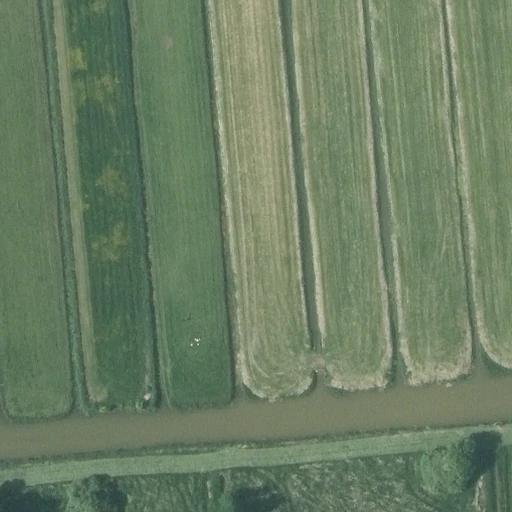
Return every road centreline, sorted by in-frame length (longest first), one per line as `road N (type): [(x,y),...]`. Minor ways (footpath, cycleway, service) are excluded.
road 1 (track): [(511,435),(258,459),(254,511)]
road 2 (track): [(258,459),(0,482)]
